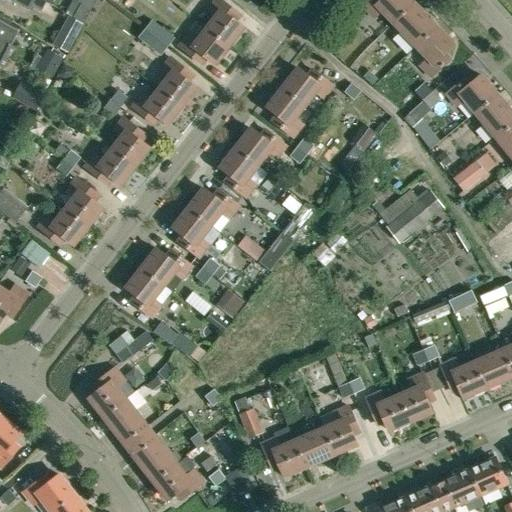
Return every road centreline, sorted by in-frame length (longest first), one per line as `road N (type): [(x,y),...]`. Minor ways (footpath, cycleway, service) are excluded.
road 1 (residential): [(13,374),(308,0)]
road 2 (residential): [(280,511),(511,411)]
road 3 (residential): [(127,511),(100,468),(13,374)]
